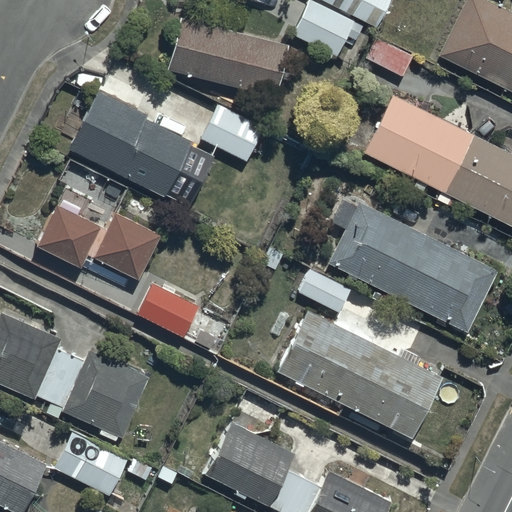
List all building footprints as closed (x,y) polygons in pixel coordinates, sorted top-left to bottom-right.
[(299,0),(288,25),(332,49),(343,30),(352,35),(363,16),(371,21),(382,0),(299,0)] [(511,7),(497,0),(456,0),(433,46),(511,84),(511,7)] [(174,7),(162,61),(270,88),(284,35),(174,7)] [(372,30),(361,51),(397,70),(408,48),(372,30)] [(93,82),(62,138),(160,187),(187,133),(139,108),(140,106),(93,82)] [(511,146),(388,83),(359,142),(511,219),(511,146)] [(212,97),(196,131),(242,154),(259,121),(212,97)] [(340,220),(324,255),(463,324),(495,261),(355,191),(352,196),(339,189),(327,214),(340,220)] [(52,195),(30,236),(77,259),(80,252),(88,255),(91,250),(134,271),(155,227),(109,205),(101,221),(52,195)] [(345,281),(305,262),(293,285),(334,304),(345,281)] [(149,273),(132,307),(190,339),(192,336),(204,342),(211,329),(198,322),(195,327),(181,319),(193,298),(149,273)] [(303,299),(272,360),(407,429),(438,368),(303,299)] [(0,303),(0,376),(30,391),(31,388),(58,400),(57,403),(95,421),(93,425),(111,433),(114,427),(117,429),(146,369),(84,340),(78,352),(52,340),(58,329),(0,303)] [(226,411),(199,464),(232,481),(229,486),(239,492),(242,486),(271,501),(265,511),(276,511),(280,506),(291,511),(375,511),(385,492),(323,460),(314,477),(280,459),(288,443),(226,411)] [(69,422),(49,458),(105,487),(124,451),(69,422)] [(0,498),(16,507),(43,456),(0,433),(0,498)]
